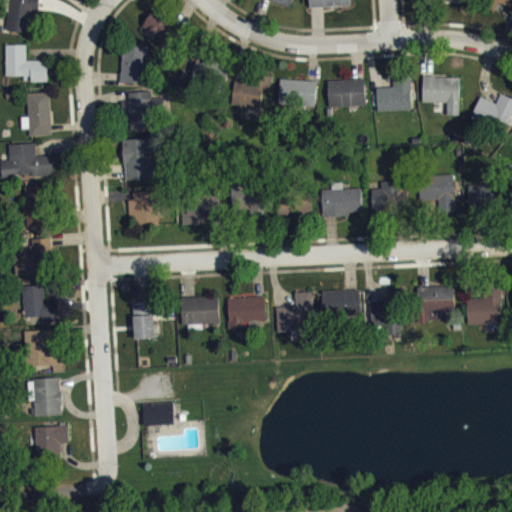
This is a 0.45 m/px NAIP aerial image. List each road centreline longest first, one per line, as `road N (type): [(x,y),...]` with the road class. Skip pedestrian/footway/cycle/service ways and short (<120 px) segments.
road 1 (residential): [(109,489),(88,39),(109,0)]
road 2 (residential): [(511,251),(99,269)]
road 3 (residential): [(207,0),(298,43),(393,41),(511,59)]
